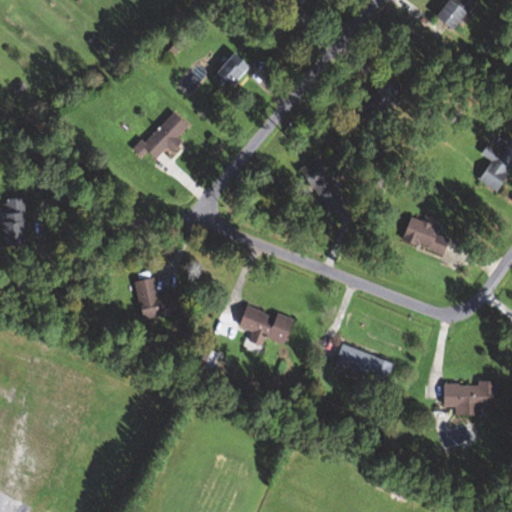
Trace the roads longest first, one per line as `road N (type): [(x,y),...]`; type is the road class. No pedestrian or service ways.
road 1 (residential): [(511,248),(469,308),(444,314),(196,217)]
road 2 (residential): [(196,217),(373,0)]
